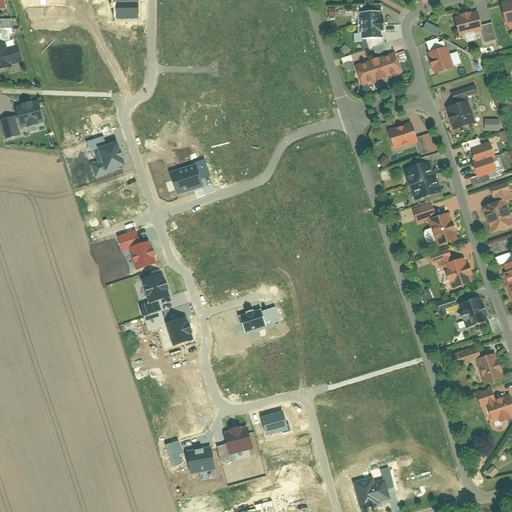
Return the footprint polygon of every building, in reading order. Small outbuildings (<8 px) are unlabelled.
[(136,0),(115,0),(115,2),(117,2),(117,20),(139,19),(138,1),(136,1),(136,0)] [(511,0),(510,0),(501,3),(508,25),(511,24),(511,0)] [(366,5),(366,13),(383,12),(384,12),(384,4),(366,5)] [(292,7),(273,13),(282,40),(300,34),(292,7)] [(478,10),(456,17),(461,36),(484,30),(483,26),(478,10)] [(384,25),(383,12),(366,13),(362,13),(363,26),(384,25)] [(13,19),(0,18),(0,27),(13,27),(13,19)] [(425,22),(421,29),(436,37),(440,30),(425,22)] [(494,23),(483,26),(484,30),(488,43),(499,39),(494,23)] [(384,38),(384,25),(363,26),(364,39),(369,39),(384,38)] [(384,38),(369,39),(372,48),(386,43),(386,38),(384,38)] [(427,51),(443,48),(441,40),(425,44),(427,51)] [(7,43),(0,45),(0,70),(13,67),(12,63),(8,48),(7,43)] [(21,45),(8,48),(12,63),(24,60),(21,45)] [(306,45),(286,52),(294,78),(314,72),(306,45)] [(431,52),(438,74),(457,67),(450,46),(431,52)] [(394,55),(376,60),(382,81),(401,76),(394,55)] [(366,87),(382,81),(376,60),(358,65),(366,87)] [(476,62),(479,70),(485,68),(482,60),(476,62)] [(454,93),(458,104),(470,100),(483,96),(479,85),(454,93)] [(320,89),(300,95),(308,120),(328,114),(320,89)] [(41,100),(18,105),(24,129),(47,124),(41,100)] [(448,108),(456,131),(478,123),(470,100),(458,104),(448,108)] [(21,137),(17,118),(3,121),(8,140),(21,137)] [(485,131),(501,131),(501,119),(485,119),(485,131)] [(396,150),(419,142),(418,138),(413,122),(389,130),(396,150)] [(507,142),(504,132),(499,133),(501,143),(507,142)] [(432,133),(418,138),(419,142),(424,155),(438,150),(432,133)] [(473,149),(482,145),(480,139),(464,145),(466,151),(473,149)] [(473,149),(478,163),(495,157),(498,156),(493,142),(482,145),(473,149)] [(117,145),(95,152),(99,163),(92,165),(96,178),(121,170),(120,167),(124,166),(117,145)] [(379,163),(387,169),(393,161),(386,155),(379,163)] [(474,164),(479,178),(500,171),(495,157),(478,163),(474,164)] [(413,185),(436,177),(431,161),(406,170),(411,186),(413,185)] [(196,164),(169,173),(177,196),(204,187),(196,164)] [(383,174),(386,180),(392,178),(390,171),(383,174)] [(419,201),(444,192),(439,176),(436,177),(413,185),(419,201)] [(491,188),(496,203),(507,199),(511,197),(511,186),(510,182),(491,188)] [(484,207),(493,233),(511,226),(511,214),(507,199),(496,203),(484,207)] [(429,220),(438,217),(433,202),(414,209),(419,224),(429,220)] [(439,247),(460,240),(451,213),(438,217),(429,220),(439,247)] [(150,242),(128,249),(137,275),(159,268),(150,242)] [(433,264),(453,257),(450,249),(430,256),(433,264)] [(455,289),(475,282),(466,257),(446,264),(455,289)] [(163,273),(140,280),(148,306),(171,298),(163,273)] [(422,303),(432,299),(428,290),(419,294),(422,303)] [(300,295),(281,301),(287,322),(306,316),(300,295)] [(469,330),(492,322),(484,297),(461,305),(463,311),(469,330)] [(441,318),(463,311),(461,305),(459,301),(438,308),(441,318)] [(261,311),(240,317),(245,334),(266,328),(261,311)] [(187,318),(166,325),(173,348),(194,342),(187,318)] [(478,360),(484,358),(480,348),(460,355),(464,365),(478,360)] [(478,360),(487,384),(506,378),(497,354),(484,358),(478,360)] [(489,405),(499,401),(494,389),(479,394),(483,407),(489,405)] [(489,405),(495,423),(511,417),(511,396),(499,401),(489,405)] [(282,413),(261,419),(266,437),(287,431),(282,413)] [(246,428),(225,434),(230,456),(252,450),(246,428)] [(360,439),(342,444),(349,467),(367,462),(360,439)] [(212,450),(187,455),(191,475),(215,471),(212,450)] [(353,483),(361,510),(381,505),(381,503),(391,501),(388,490),(394,488),(388,469),(380,472),(381,476),(353,483)] [(487,473),(491,478),(497,473),(494,469),(487,473)] [(256,511),(276,511),(274,500),(259,504),(261,511),(256,511)]
